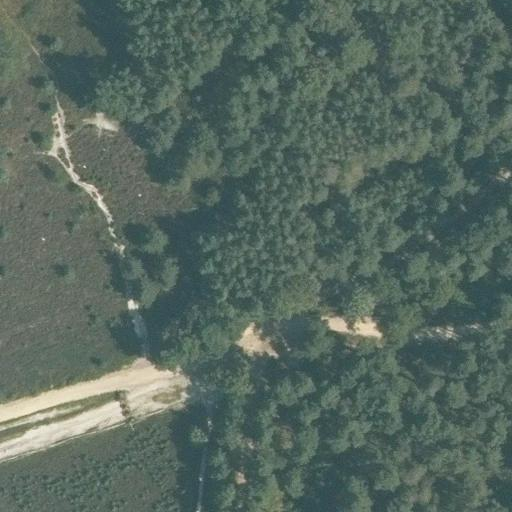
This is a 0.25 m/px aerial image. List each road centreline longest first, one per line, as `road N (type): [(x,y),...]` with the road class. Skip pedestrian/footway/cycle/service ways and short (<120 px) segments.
road 1 (unknown): [(275,322),(426,246),(511,166)]
road 2 (track): [(148,375),(0,417)]
road 3 (track): [(148,375),(275,322)]
road 4 (track): [(275,322),(402,331)]
